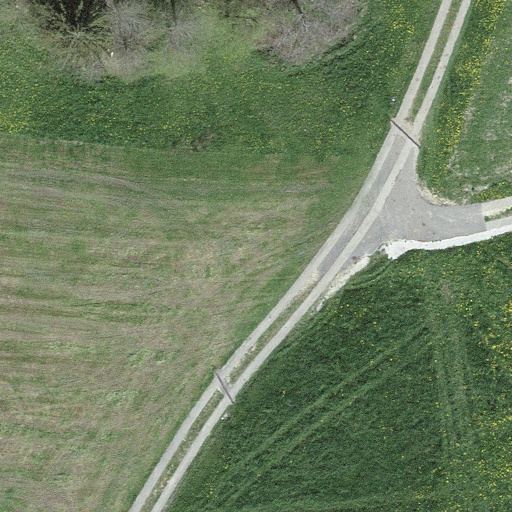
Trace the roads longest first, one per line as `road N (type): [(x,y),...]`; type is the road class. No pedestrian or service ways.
road 1 (track): [(455,0),(375,197),(323,277),(206,409),(144,511)]
road 2 (track): [(375,197),(436,224),(511,215)]
